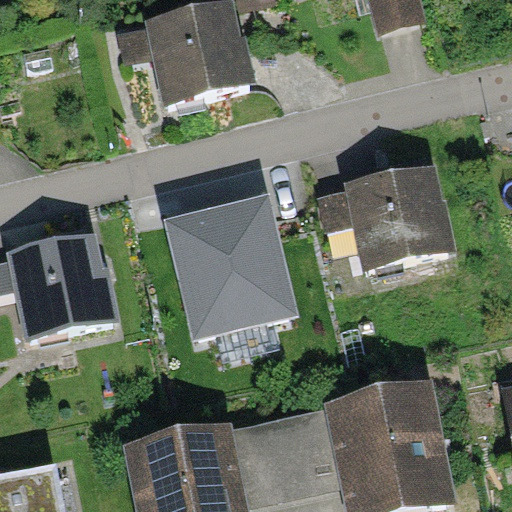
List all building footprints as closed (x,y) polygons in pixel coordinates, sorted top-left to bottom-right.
[(414,0),(375,0),(384,34),(420,25),(414,0)] [(236,17),(125,39),(131,66),(156,61),(167,113),(252,96),(236,17)] [(383,182),(385,194),(322,207),(329,241),(362,234),(371,276),(448,259),(429,173),(383,182)] [(290,324),(265,221),(176,242),(201,346),(290,324)] [(102,244),(0,266),(0,300),(18,297),(28,345),(119,326),(102,244)] [(448,511),(450,511),(428,405),(286,434),(298,492),(351,481),(357,511),(448,511)] [(284,433),(136,463),(146,511),(238,511),(237,503),(296,491),(284,433)] [(63,511),(57,479),(0,490),(0,511),(63,511)]
